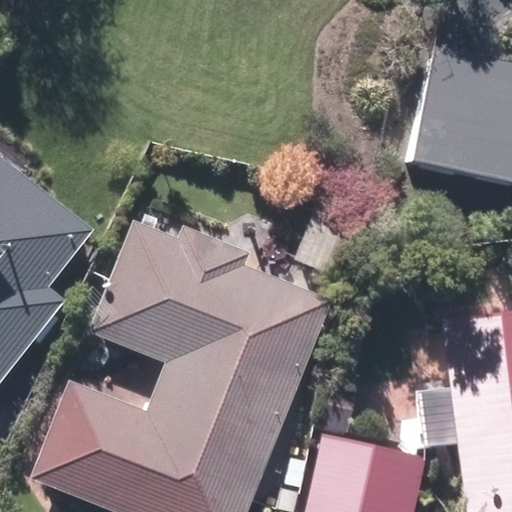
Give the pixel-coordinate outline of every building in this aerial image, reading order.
[(511,63),(439,49),(416,164),(511,184),(511,63)] [(0,390),(71,302),(53,288),(100,231),(0,151),(0,390)] [(35,480),(117,511),(254,511),(334,302),(245,268),(251,253),(186,228),(181,240),(134,223),(92,333),(167,361),(149,413),(72,383),(35,480)] [(511,511),(511,316),(447,325),(457,390),(422,395),(431,450),(462,445),(471,511),(511,511)] [(321,426),(353,433),(362,390),(330,383),(321,426)] [(310,511),(415,511),(427,456),(327,435),(310,511)]
